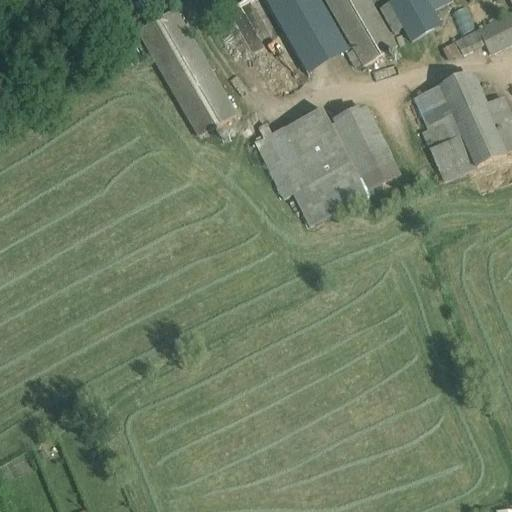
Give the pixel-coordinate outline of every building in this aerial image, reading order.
[(254,0),(226,17),(274,100),(276,98),(277,101),(282,98),(280,96),(312,79),(309,74),(348,52),(318,0),(254,0)] [(368,0),(322,0),(354,54),(347,58),(355,73),(362,69),(364,72),(398,52),(368,0)] [(411,48),(443,29),(435,15),(454,5),(451,0),(401,0),(379,13),(393,38),(403,34),(411,48)] [(467,9),(455,15),(467,36),(478,30),(467,9)] [(198,142),(238,120),(177,13),(137,36),(198,142)] [(511,16),(455,46),(444,51),(450,63),(463,60),(464,61),(472,56),(486,49),(490,60),(511,49),(511,16)] [(427,134),(422,137),(444,187),(508,160),(507,159),(511,156),(511,118),(504,101),(488,108),(474,77),(471,78),(470,76),(419,99),(420,100),(414,103),(427,134)] [(403,182),(367,113),(332,131),(324,114),(285,134),(285,133),(273,139),(267,129),(258,133),(263,143),(255,147),(284,205),(293,200),(310,233),(369,204),(367,200),(403,182)]
